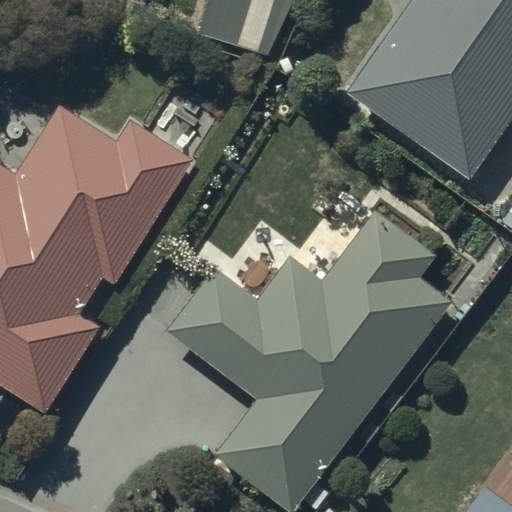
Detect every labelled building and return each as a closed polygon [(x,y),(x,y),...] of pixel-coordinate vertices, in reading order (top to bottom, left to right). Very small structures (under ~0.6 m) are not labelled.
[(206,0),(199,22),(271,45),(285,0),(206,0)] [(469,168),(511,106),(511,0),(405,0),(348,82),(469,168)] [(191,153),(130,111),(115,134),(61,98),(14,167),(0,158),(0,373),(43,402),(100,318),(77,302),(102,264),(112,271),(191,153)] [(167,321),(258,389),(216,446),(291,503),(431,321),(427,318),(448,291),(418,268),(434,247),(376,202),(321,273),(290,248),(256,292),(215,260),(167,321)] [(511,511),(511,487),(483,464),(445,511),(511,511)]
